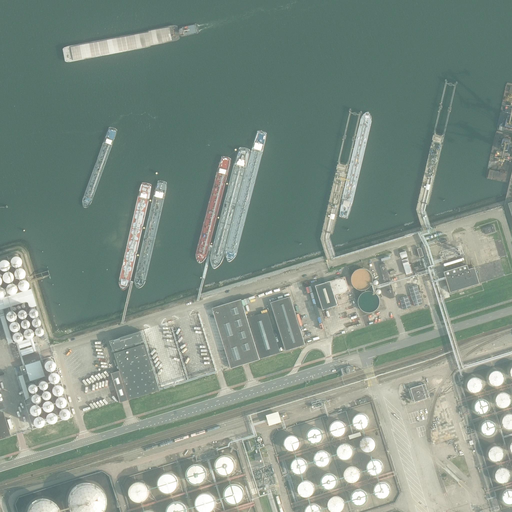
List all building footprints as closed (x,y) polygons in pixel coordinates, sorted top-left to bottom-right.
[(494,226),(484,229),(486,234),(495,231),(494,226)] [(405,251),(399,253),(402,261),(408,260),(405,251)] [(497,260),(486,264),(490,277),(501,273),(497,260)] [(393,288),(385,263),(380,264),(387,289),(393,288)] [(450,292),(479,283),(475,267),(469,269),(467,265),(444,272),(450,292)] [(345,277),(335,280),(315,286),(323,310),(338,305),(335,296),(350,291),(345,277)] [(409,287),(415,306),(423,304),(417,285),(409,287)] [(31,289),(17,294),(20,304),(26,302),(27,303),(29,307),(31,308),(36,306),(31,289)] [(396,297),(393,289),(388,291),(390,299),(396,297)] [(431,289),(423,291),(426,303),(435,300),(431,289)] [(271,302),(286,351),(305,345),(290,296),(271,302)] [(403,310),(411,307),(408,296),(400,298),(403,310)] [(222,340),(231,368),(260,359),(241,299),(212,308),(213,309),(189,317),(198,347),(222,340)] [(280,352),(268,312),(247,318),(260,358),(280,352)] [(376,322),(385,320),(384,314),(375,316),(376,322)] [(193,380),(184,351),(158,359),(155,348),(165,345),(163,339),(164,338),(163,337),(162,337),(161,331),(148,335),(148,336),(143,337),(141,330),(110,340),(113,350),(114,350),(115,353),(114,353),(120,371),(111,373),(120,402),(193,380)] [(349,366),(342,368),(342,369),(342,371),(343,375),(342,375),(342,376),(354,372),(353,366),(349,367),(349,366)] [(505,379),(505,378),(505,376),(505,375),(504,373),(503,372),(502,371),(500,370),(499,369),(497,369),(495,369),(494,370),(492,370),(491,371),(490,372),(489,374),(488,375),(488,377),(488,378),(488,380),(489,382),(490,383),(491,384),(492,385),(494,386),(495,386),(497,386),(499,386),(500,385),(502,385),(503,384),(504,382),(505,381),(505,379)] [(484,387),(484,385),(484,384),(483,382),(482,381),(481,379),(480,378),(479,377),(477,377),(476,377),(474,377),(472,377),(471,378),(470,379),(469,380),(468,381),(467,383),(467,384),(467,386),(467,388),(468,389),(469,390),(470,392),(471,393),(473,393),(474,394),(476,394),(477,393),(479,393),(480,392),(481,391),(482,390),(483,388),(484,387)] [(425,384),(410,388),(408,389),(413,403),(415,402),(427,398),(429,398),(425,384)] [(0,439),(10,436),(5,420),(2,408),(5,407),(3,401),(0,391),(0,439)] [(511,401),(511,400),(511,398),(511,396),(510,395),(509,394),(508,393),(507,392),(505,391),(503,391),(502,391),(500,392),(499,392),(497,393),(496,394),(495,396),(495,397),(495,399),(495,400),(495,402),(496,404),(496,405),(498,406),(499,407),(500,408),(502,408),(504,408),(505,408),(507,407),(508,407),(509,405),(510,404),(511,403),(511,401)] [(490,408),(490,406),(490,404),(490,403),(489,401),(488,400),(487,399),(485,398),(484,398),(482,398),(481,398),(479,398),(477,399),(476,400),(475,401),(474,402),(474,404),(473,405),(473,407),(474,409),(474,410),(475,411),(476,413),(478,414),(479,414),(481,415),(482,415),(484,414),(485,414),(487,413),(488,412),(489,411),(490,409),(490,408)] [(33,429),(40,427),(34,408),(27,410),(33,429)] [(370,420),(370,419),(369,417),(368,415),(368,414),(366,413),(365,412),(363,412),(361,412),(359,412),(358,413),(356,414),(355,414),(355,415),(354,417),(353,419),(353,420),(353,422),(354,424),(355,425),(356,426),(357,427),(358,428),(360,429),(361,429),(363,429),(364,428),(366,427),(367,427),(368,426),(369,424),(370,422),(370,420)] [(511,412),(511,413),(510,413),(509,413),(507,413),(506,414),(504,415),(503,416),(502,417),(502,419),(501,420),(501,422),(502,424),(502,425),(503,426),(504,428),(506,429),(507,429),(509,430),(510,430),(511,429),(511,412)] [(347,427),(347,426),(347,424),(346,422),(344,421),(343,420),(342,419),(340,419),(339,419),(337,419),(336,419),(334,420),(333,421),(331,423),(331,424),(330,426),(330,427),(330,429),(331,431),(332,432),(333,433),(334,435),(336,435),(338,436),(340,436),(341,435),(343,435),(344,434),(346,432),(347,431),(347,429),(347,427)] [(496,429),(497,428),(496,426),(496,424),(495,423),(494,422),(493,421),(492,420),(490,419),(488,419),(487,419),(485,420),(484,420),(482,421),(481,422),(480,424),(480,425),(480,427),(480,428),(480,430),(480,432),(481,433),(482,434),(484,435),(485,436),(487,436),(488,436),(490,436),(492,435),(493,435),(494,433),(495,432),(496,431),(496,429)] [(324,434),(324,433),(323,431),(323,430),(321,428),(320,427),(318,426),(317,426),(315,426),(313,426),(312,426),(311,427),(309,428),(308,430),(308,431),(307,433),(307,434),(307,436),(308,438),(308,439),(309,440),(311,441),(312,442),(313,442),(315,443),(317,443),(319,442),(320,441),(321,440),(323,439),(323,438),(324,436),(324,434)] [(301,441),(301,440),(300,438),(300,437),(299,435),(297,434),(296,433),(294,433),(293,433),(291,433),(290,433),(288,434),(287,435),(286,436),(285,438),(284,439),(284,441),(284,442),(285,444),(285,446),(286,447),(288,448),(289,449),(290,449),(292,450),(294,450),(296,449),(297,449),(299,447),(300,446),(300,445),(301,443),(301,441)] [(377,443),(377,441),(377,440),(376,438),(375,437),(374,436),(372,435),(371,435),(369,434),(367,435),(366,435),(364,436),(363,437),(362,438),(361,440),(361,441),(360,443),(361,445),(361,446),(362,448),(363,449),(364,450),(365,451),(367,451),(368,451),(370,451),(372,451),(373,450),(375,449),(376,448),(377,446),(377,445),(377,443)] [(354,450),(354,449),(353,447),(353,446),(352,444),(350,443),(348,442),(347,442),(346,442),(344,442),(342,442),(341,443),(340,444),(338,445),(338,446),(337,448),(337,450),(337,451),(337,453),(338,455),(339,456),(341,457),(342,458),(343,458),(345,459),(347,459),(348,458),(350,457),(351,456),(353,455),(353,453),(354,452),(354,450)] [(504,455),(505,453),(504,452),(504,450),(503,449),(502,448),(501,446),(500,446),(498,445),(496,445),(495,445),(493,445),(492,446),(490,447),(489,448),(488,450),(488,451),(487,453),(488,454),(488,456),(488,457),(489,459),(490,460),(492,461),(493,461),(495,462),(496,462),(498,462),(500,461),(501,460),(502,459),(503,458),(504,457),(504,455)] [(331,457),(331,456),(331,454),(330,453),(329,451),(328,450),(326,449),(325,449),(323,449),(322,449),(320,449),(319,450),(317,451),(316,452),(315,453),(315,455),(314,457),(314,459),(315,460),(315,461),(316,463),(318,464),(319,465),(321,466),(322,466),(324,466),(326,465),(327,465),(328,464),(330,463),(331,461),(331,459),(331,457)] [(237,465),(237,463),(237,461),(237,459),(236,457),(234,456),(233,454),(231,453),(229,453),(227,452),(225,452),(223,453),(221,454),(220,455),(218,456),(217,458),(217,460),(216,462),(216,464),(217,466),(217,468),(218,469),(220,471),(221,472),(223,473),(225,473),(227,473),(229,473),(231,473),(233,472),(234,470),(236,469),(237,467),(237,465)] [(308,465),(308,463),(307,461),(306,460),(305,459),(304,458),(302,457),(301,457),(299,457),(297,457),(296,458),(294,458),(293,459),(292,461),(292,462),(291,464),(291,465),(291,467),(292,469),(293,470),(294,471),(295,472),(297,473),(298,473),(300,474),(302,473),(303,473),(305,472),(306,471),(307,470),(307,468),(308,467),(308,465)] [(384,465),(384,464),(384,462),(383,461),(382,459),(380,458),(379,457),(376,457),(375,457),(373,457),(372,458),(370,459),(369,460),(368,462),(368,463),(367,465),(367,466),(368,468),(369,470),(370,471),(371,472),(372,473),(374,474),(376,474),(377,474),(379,473),(380,472),(382,472),(383,470),(384,469),(384,467),(384,465)] [(209,474),(209,472),(209,470),(208,468),(207,466),(206,464),(204,463),(203,462),(201,461),(199,461),(197,461),(195,462),(193,463),(191,464),(190,465),(189,467),(188,469),(188,471),(188,473),(188,475),(189,477),(190,478),(191,480),(193,481),(195,482),(197,482),(199,482),(201,482),(203,481),(204,480),(206,479),(207,477),(208,476),(209,474)] [(362,472),(362,470),(361,469),(360,468),(359,466),(358,465),(356,464),(355,464),(353,464),(352,464),(350,464),(349,465),(347,466),(346,468),(345,469),(345,471),(345,472),(345,474),(345,476),(346,477),(347,478),(349,479),(350,480),(351,481),(353,481),(355,481),(356,480),(358,479),(359,478),(360,477),(361,476),(362,474),(362,472)] [(511,477),(511,475),(511,474),(511,472),(510,471),(509,469),(508,468),(506,467),(505,467),(503,467),(501,467),(500,467),(498,468),(497,469),(496,470),(495,471),(495,473),(494,474),(494,476),(494,478),(495,479),(496,480),(497,482),(498,482),(500,483),(501,484),(503,484),(505,483),(506,483),(508,482),(509,481),(510,480),(511,478),(511,477)] [(179,483),(180,481),(179,479),(179,477),(178,475),(177,473),(175,472),(173,471),(171,470),(169,470),(167,470),(165,471),(164,472),(162,473),(161,474),(160,476),(159,478),(158,480),(158,482),(159,484),(160,486),(161,487),(162,489),(164,490),(165,491),(167,491),(169,491),(171,491),(173,490),(175,489),(177,488),(178,486),(179,485),(179,483)] [(338,480),(338,478),(338,477),(337,475),(336,474),(334,473),(333,472),(331,471),(330,471),(328,471),(327,472),(325,473),(324,473),(323,475),(322,476),(321,478),(321,480),(321,481),(322,483),(322,484),(323,486),(325,487),(326,487),(327,488),(329,488),(331,488),(332,488),(334,487),(335,486),(337,484),(337,483),(338,481),(338,480)] [(315,487),(315,485),(315,484),(314,482),(313,481),(312,480),(310,479),(308,478),(306,478),(304,479),(302,480),(301,481),(300,482),(299,484),(298,485),(298,487),(298,488),(299,490),(300,491),(301,493),(302,494),(303,495),(304,495),(306,495),(308,495),(310,495),(311,494),(312,493),(314,492),(315,490),(315,489),(315,487)] [(150,492),(150,490),(150,488),(150,486),(149,484),(148,483),(146,481),(144,480),(142,480),(140,479),(138,479),(136,480),(135,481),(133,482),(132,483),(130,485),(130,487),(129,489),(129,491),(130,493),(130,495),(132,496),(133,498),(135,499),(136,500),(138,500),(140,500),(142,500),(144,500),(146,499),(148,497),(149,496),(150,494),(150,492)] [(391,488),(391,487),(391,485),(390,483),(389,482),(387,481),(386,480),(384,480),(382,480),(381,480),(379,480),(378,481),(377,482),(376,483),(375,485),(375,487),(374,488),(375,490),(375,491),(376,493),(377,494),(378,495),(380,496),(381,497),(383,497),(384,497),(386,496),(388,495),(389,494),(390,493),(391,492),(391,490),(391,488)] [(104,504),(104,501),(104,498),(103,495),(102,492),(101,490),(99,487),(96,485),(94,484),(91,483),(88,482),(85,482),(82,482),(79,483),(76,485),(74,486),(72,488),(70,491),(69,493),(68,496),(67,499),(67,502),(68,505),(69,508),(70,511),(71,511),(100,511),(101,511),(102,509),(103,507),(104,504)] [(246,494),(246,492),(246,490),(245,488),(244,487),(243,485),(242,484),(240,483),(238,482),(236,482),(234,482),(232,482),(230,483),(229,484),(227,486),(226,488),(225,489),(225,491),(225,493),(225,495),(226,497),(227,499),(229,500),(230,502),(232,502),(234,503),(236,503),(238,503),(240,502),(242,501),(243,500),(244,498),(245,496),(246,494)] [(368,496),(368,494),(368,493),(367,491),(366,490),(364,489),(363,488),(361,487),(360,487),(358,488),(357,488),(355,489),(354,490),(353,491),(352,492),(351,494),(351,496),(352,498),(352,499),(353,501),(354,502),(355,503),(357,504),(358,504),(360,504),(361,504),(363,504),(364,503),(366,502),(367,501),(368,499),(368,497),(368,496)] [(511,488),(510,488),(508,488),(507,488),(505,489),(504,490),(503,491),(502,493),(501,494),(501,496),(501,497),(501,499),(502,500),(503,502),(504,503),(505,504),(507,504),(508,505),(510,505),(511,505),(511,504),(511,488)] [(217,503),(217,501),(217,499),(216,497),(215,495),(214,494),(213,492),(211,491),(209,491),(207,490),(205,491),(203,491),(201,492),(200,493),(198,494),(197,496),(196,498),(196,500),(196,502),(196,504),(197,506),(198,508),(200,509),(201,510),(203,511),(205,511),(207,511),(209,511),(211,511),(213,510),(214,508),(215,507),(216,505),(217,503)] [(345,503),(345,501),(345,499),(344,498),(343,497),(341,495),(340,495),(338,494),(336,494),(335,495),(333,495),(332,496),(331,497),(330,498),(329,500),(329,501),(328,503),(329,505),(329,506),(330,507),(331,509),(332,510),(334,511),(335,511),(337,511),(338,511),(340,511),(341,510),(343,509),(344,508),(345,506),(345,504),(345,503)] [(58,511),(57,509),(56,506),(55,504),(53,502),(51,501),(49,499),(46,499),(44,498),(41,498),(38,499),(36,500),(34,501),(32,502),(30,504),(28,507),(27,509),(27,511),(26,511),(58,511)] [(187,511),(188,511),(188,510),(188,508),(187,506),(186,504),(185,502),(183,501),(182,500),(180,499),(178,499),(176,499),(174,500),(172,500),(170,502),(169,503),(168,505),(167,507),(167,509),(167,511),(166,511),(187,511)] [(322,510),(322,508),(322,507),(321,505),(320,504),(318,503),(317,502),(315,502),(314,501),(312,502),(310,502),(309,503),(308,504),(307,505),(306,506),(305,508),(305,509),(305,511),(321,511),(322,511),(322,510)]
